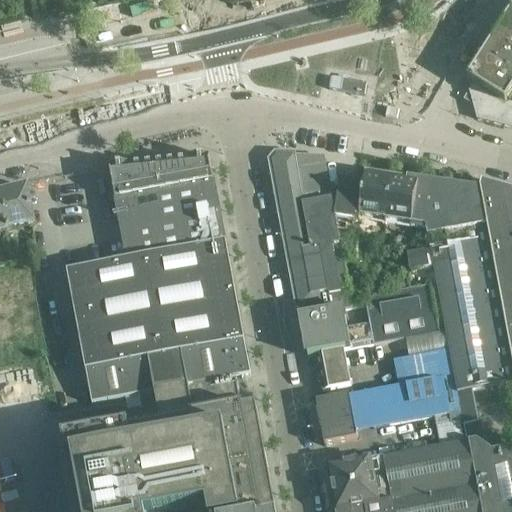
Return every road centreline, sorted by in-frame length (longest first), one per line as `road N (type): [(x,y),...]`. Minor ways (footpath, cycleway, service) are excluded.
road 1 (unclassified): [(307,511),(231,105)]
road 2 (unclassified): [(0,154),(231,105)]
road 3 (tertiary): [(0,76),(191,28)]
road 4 (unclassified): [(231,105),(394,128),(419,124)]
road 5 (unclassified): [(419,124),(505,0)]
road 6 (unclassified): [(47,511),(29,421),(0,427)]
